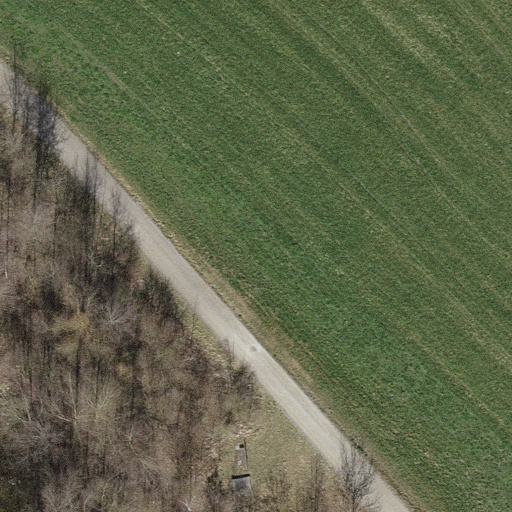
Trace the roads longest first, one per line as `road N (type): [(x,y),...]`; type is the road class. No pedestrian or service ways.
road 1 (track): [(392,511),(0,76)]
road 2 (motorway): [(511,277),(0,359)]
